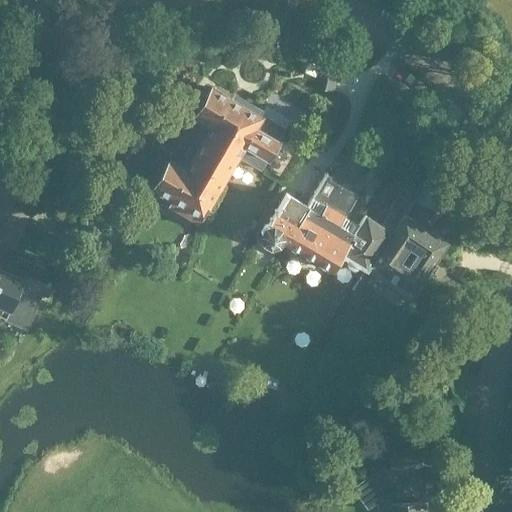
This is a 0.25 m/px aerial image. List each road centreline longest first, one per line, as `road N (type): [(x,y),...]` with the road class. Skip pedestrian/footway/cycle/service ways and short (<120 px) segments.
road 1 (residential): [(511,147),(452,67),(378,16),(310,0)]
road 2 (residential): [(494,511),(493,399),(511,327)]
